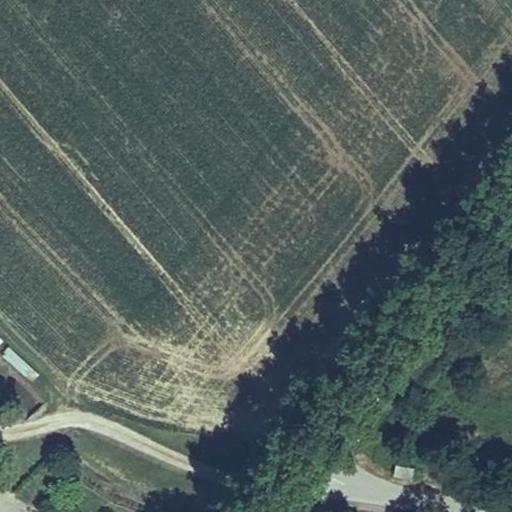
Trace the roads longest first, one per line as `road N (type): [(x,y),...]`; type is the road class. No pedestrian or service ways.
road 1 (secondary): [(511,188),(302,461)]
road 2 (unclassified): [(302,461),(343,479),(483,511)]
